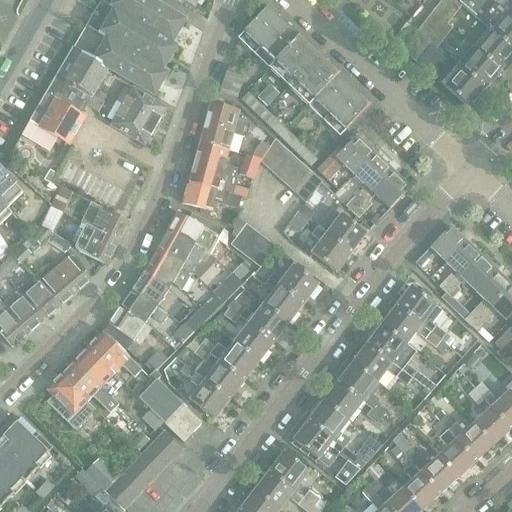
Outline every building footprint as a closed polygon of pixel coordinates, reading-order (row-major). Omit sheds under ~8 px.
[(147,0),(101,0),(73,49),(108,70),(154,97),(168,74),(163,71),(176,48),(172,45),(185,22),(147,0)] [(452,0),(441,0),(431,13),(446,26),(446,25),(461,8),(452,0)] [(452,0),(461,8),(462,7),(492,33),(491,33),(511,51),(511,19),(507,15),(508,14),(492,0),(452,0)] [(511,0),(492,0),(508,14),(507,15),(511,19),(511,0)] [(238,39),(252,53),(282,21),(268,8),(238,39)] [(431,13),(416,32),(435,49),(437,46),(452,30),(446,25),(446,26),(431,13)] [(252,53),(266,67),(297,35),(282,21),(252,53)] [(406,45),(401,51),(411,59),(412,59),(423,69),(424,69),(444,86),(443,88),(468,109),(484,91),(448,60),(445,57),(447,54),(437,46),(435,49),(416,32),(406,45)] [(478,48),(476,52),(500,72),(511,57),(511,51),(491,33),(478,48)] [(344,81),(297,35),(266,67),(314,112),(344,81)] [(464,42),(448,60),(484,91),(500,72),(476,52),(464,42)] [(96,90),(108,70),(73,49),(29,122),(21,136),(37,145),(45,131),(67,144),(82,118),(80,117),(86,107),(97,113),(103,104),(92,97),(96,90)] [(226,73),(223,83),(231,86),(235,76),(226,73)] [(243,79),(235,76),(231,86),(240,89),(243,79)] [(357,93),(344,81),(314,112),(327,125),(357,93)] [(219,93),(228,96),(231,86),(223,83),(219,93)] [(236,99),(240,89),(231,86),(228,96),(236,99)] [(279,95),(269,86),(257,99),(267,108),(279,95)] [(144,147),(166,110),(131,90),(130,91),(124,88),(106,118),(112,121),(109,126),(144,147)] [(96,90),(92,97),(103,104),(107,96),(96,90)] [(370,106),(357,93),(327,125),(340,137),(370,106)] [(241,100),(248,107),(255,100),(248,94),(241,100)] [(248,107),(255,114),(261,107),(255,100),(248,107)] [(210,105),(199,146),(227,154),(228,150),(238,153),(247,119),(238,116),(239,112),(210,105)] [(255,114),(262,120),(268,114),(261,107),(255,114)] [(262,120),(269,127),(275,120),(268,114),(262,120)] [(269,127),(276,134),(282,127),(275,120),(269,127)] [(276,134),(283,140),(289,134),(282,127),(276,134)] [(283,140),(290,147),(296,141),(289,134),(283,140)] [(342,164),(354,175),(374,154),(357,137),(341,153),(337,149),(317,170),(326,180),(342,164)] [(290,147),(297,154),(303,147),(296,141),(290,147)] [(270,149),(261,162),(260,163),(270,172),(286,152),(274,142),(270,149)] [(253,156),(261,162),(270,149),(261,143),(253,156)] [(224,167),(227,154),(199,146),(194,166),(234,177),(236,171),(224,167)] [(297,154),(304,160),(310,154),(303,147),(297,154)] [(270,172),(279,180),(295,160),(286,152),(270,172)] [(311,167),(317,161),(310,154),(304,160),(311,167)] [(346,207),(352,213),(392,171),(374,154),(354,175),(364,185),(361,188),(362,190),(346,207)] [(238,175),(252,180),(253,180),(260,161),(259,161),(245,155),(238,175)] [(279,180),(288,188),(304,168),(295,160),(279,180)] [(234,179),(234,177),(194,166),(189,185),(231,196),(236,180),(234,179)] [(288,188),(297,196),(313,176),(304,168),(288,188)] [(57,175),(50,170),(44,180),(51,185),(57,175)] [(0,203),(6,210),(6,209),(22,194),(0,171),(0,203)] [(410,188),(392,171),(352,213),(358,219),(371,206),(368,203),(375,195),(389,209),(410,188)] [(304,203),(312,194),(322,184),(313,176),(297,196),(304,203)] [(57,188),(48,184),(46,187),(55,192),(57,188)] [(240,199),(231,196),(189,185),(183,206),(211,214),(215,200),(222,202),(221,206),(237,210),(240,199)] [(60,189),(50,208),(62,214),(71,194),(60,189)] [(0,225),(11,214),(6,209),(6,210),(0,203),(0,225)] [(91,203),(81,223),(84,225),(118,242),(128,222),(91,203)] [(303,204),(297,213),(308,221),(314,213),(303,204)] [(50,208),(40,228),(51,234),(52,232),(62,214),(50,208)] [(316,227),(326,235),(351,254),(366,234),(331,208),(316,227)] [(300,231),(308,221),(297,213),(289,223),(300,231)] [(177,214),(168,232),(210,256),(219,238),(177,214)] [(374,226),(379,221),(375,217),(370,222),(374,226)] [(231,245),(242,254),(257,235),(238,220),(231,236),(235,239),(231,245)] [(118,242),(84,225),(75,243),(78,244),(75,249),(79,252),(106,266),(118,242)] [(40,228),(31,236),(12,255),(20,263),(51,234),(40,228)] [(434,253),(445,264),(466,242),(451,228),(416,265),(422,271),(433,258),(431,256),(434,253)] [(202,269),(210,256),(168,232),(158,250),(192,270),(192,269),(199,272),(201,268),(202,269)] [(266,242),(257,235),(242,254),(251,261),(266,242)] [(336,274),(351,254),(326,235),(311,255),(336,274)] [(0,239),(0,255),(8,250),(0,239)] [(276,249),(266,242),(251,261),(260,268),(262,270),(265,266),(263,265),(276,249)] [(439,287),(446,294),(481,257),(466,242),(445,264),(456,275),(454,278),(451,275),(439,287)] [(190,273),(192,270),(158,250),(147,269),(173,283),(181,292),(191,273),(190,273)] [(12,255),(0,266),(0,275),(3,279),(20,263),(12,255)] [(463,281),(475,293),(496,271),(481,257),(446,294),(452,299),(460,291),(457,288),(463,281)] [(41,281),(38,284),(59,308),(91,281),(71,258),(57,269),(51,262),(36,275),(41,281)] [(293,267),(277,287),(302,306),(309,297),(311,299),(319,289),(317,287),(318,286),(310,280),(312,277),(296,264),(294,268),(293,267)] [(241,265),(232,274),(236,277),(243,284),(252,276),(241,265)] [(273,273),(265,266),(262,270),(260,268),(257,272),(268,280),(273,273)] [(464,320),(471,327),(511,286),(496,271),(475,293),(483,301),(469,315),(464,320)] [(263,286),(268,280),(257,272),(253,278),(263,286)] [(212,293),(214,295),(223,303),(223,304),(243,284),(236,277),(232,274),(212,293)] [(144,275),(132,292),(157,309),(165,314),(177,299),(168,291),(144,275)] [(33,278),(17,292),(43,322),(59,308),(38,284),(33,278)] [(511,316),(511,286),(471,327),(477,333),(496,313),(506,322),(511,316)] [(277,287),(263,305),(288,324),(302,306),(277,287)] [(411,288),(395,308),(420,327),(421,327),(430,333),(429,334),(440,342),(446,335),(432,324),(441,311),(411,288)] [(17,292),(2,305),(27,335),(43,322),(17,292)] [(165,314),(157,309),(132,292),(120,309),(144,325),(151,315),(152,319),(161,325),(167,316),(165,314)] [(441,298),(441,299),(455,313),(461,307),(452,299),(446,294),(441,298)] [(214,295),(195,314),(204,323),(215,312),(214,312),(223,303),(214,295)] [(27,335),(2,305),(0,303),(0,335),(11,349),(27,335)] [(239,317),(249,324),(273,343),(288,324),(263,305),(254,317),(245,310),(244,311),(234,303),(229,309),(239,317)] [(461,307),(455,313),(464,321),(464,320),(469,315),(461,307)] [(382,326),(381,327),(406,346),(420,327),(395,308),(390,316),(388,314),(380,324),(382,326)] [(144,325),(120,309),(109,327),(139,347),(150,330),(144,325)] [(234,324),(239,317),(229,309),(224,317),(234,324)] [(186,327),(193,334),(204,323),(195,314),(184,326),(186,327)] [(249,324),(234,344),(258,363),(273,343),(249,324)] [(181,346),(193,334),(186,327),(184,326),(173,338),(181,346)] [(511,339),(511,326),(494,345),(501,351),(511,339)] [(381,327),(366,347),(391,366),(392,365),(401,372),(401,373),(411,381),(417,373),(407,365),(409,362),(399,355),(406,346),(381,327)] [(436,349),(440,342),(429,334),(425,340),(436,349)] [(103,335),(87,351),(114,376),(122,367),(134,379),(141,371),(103,335)] [(454,341),(447,336),(442,343),(449,347),(454,341)] [(220,362),(219,362),(244,381),(258,363),(234,344),(227,352),(218,345),(215,349),(204,341),(200,347),(210,355),(210,354),(220,362)] [(489,353),(481,346),(464,363),(457,371),(464,379),(489,353)] [(204,363),(210,355),(200,347),(194,355),(204,363)] [(406,387),(411,381),(401,373),(401,372),(392,365),(391,366),(366,347),(352,365),(377,384),(386,372),(395,380),(396,379),(406,387)] [(122,384),(114,376),(87,351),(74,365),(104,395),(110,399),(113,396),(112,394),(122,384)] [(146,363),(156,373),(167,361),(157,351),(146,363)] [(219,362),(205,381),(229,400),(244,381),(219,362)] [(103,407),(110,399),(104,395),(74,365),(60,379),(87,403),(93,396),(97,399),(96,400),(103,407)] [(362,403),(372,410),(383,419),(389,411),(378,402),(378,399),(374,396),(381,387),(377,384),(352,365),(337,384),(362,403)] [(190,401),(214,419),(229,400),(205,381),(185,366),(179,373),(199,389),(190,401)] [(95,411),(87,403),(60,379),(47,393),(51,397),(46,403),(75,431),(95,411)] [(136,398),(150,411),(164,424),(164,425),(183,443),(201,424),(154,379),(145,389),(136,398)] [(481,384),(474,390),(511,431),(511,429),(511,383),(506,389),(509,393),(498,403),(481,384)] [(337,384),(323,403),(348,422),(362,403),(337,384)] [(138,385),(131,393),(136,398),(145,389),(141,386),(138,385)] [(485,414),(473,425),(493,447),(511,431),(474,390),(468,395),(485,414)] [(323,403),(308,422),(333,441),(343,449),(344,449),(350,441),(339,433),(348,422),(323,403)] [(372,410),(367,416),(378,425),(383,419),(372,410)] [(164,424),(164,425),(164,424),(150,411),(142,419),(156,433),(164,424)] [(442,412),(434,418),(475,463),(493,447),(473,425),(464,433),(456,424),(454,426),(442,412)] [(448,448),(437,457),(457,479),(475,463),(434,418),(429,423),(441,437),(439,439),(448,448)] [(20,420),(16,424),(22,429),(26,425),(20,420)] [(343,449),(333,441),(308,422),(293,442),(318,461),(328,468),(343,449)] [(0,460),(24,483),(38,469),(35,466),(51,449),(38,437),(34,441),(22,429),(16,424),(2,438),(6,443),(0,449),(0,460)] [(139,452),(149,441),(146,439),(141,434),(131,444),(139,452)] [(164,434),(156,442),(174,460),(182,452),(164,434)] [(398,435),(392,443),(403,455),(410,449),(398,435)] [(381,447),(369,438),(354,457),(365,465),(381,447)] [(156,442),(148,450),(166,468),(174,460),(156,442)] [(365,465),(354,457),(344,449),(343,449),(338,456),(347,462),(359,471),(365,465)] [(410,449),(403,455),(439,495),(457,479),(437,457),(429,465),(421,456),(418,458),(410,449)] [(148,450),(139,459),(157,477),(166,468),(148,450)] [(284,454),(269,473),(294,492),(308,473),(284,454)] [(411,481),(402,490),(421,511),(439,495),(403,455),(397,460),(405,469),(403,472),(411,481)] [(139,459),(130,468),(148,486),(157,477),(139,459)] [(0,508),(13,495),(10,492),(21,481),(24,484),(24,483),(0,460),(0,508)] [(103,492),(116,479),(98,461),(85,474),(102,491),(103,492)] [(347,462),(335,479),(345,486),(359,471),(347,462)] [(130,468),(122,477),(140,495),(148,486),(130,468)] [(82,471),(74,478),(94,498),(102,491),(85,474),(82,471)] [(319,511),(314,507),(313,508),(303,500),(294,492),(269,473),(254,493),(279,511),(288,500),(304,511),(319,511)] [(122,477),(113,485),(131,503),(140,495),(122,477)] [(46,481),(35,493),(42,500),(53,488),(46,481)] [(374,481),(367,487),(389,511),(420,511),(421,511),(402,490),(391,499),(374,481)] [(124,511),(131,503),(113,485),(106,493),(124,511)] [(389,511),(367,487),(361,493),(378,511),(377,511),(359,511),(358,511),(357,511),(389,511)] [(62,490),(56,497),(66,506),(73,500),(62,490)] [(254,493),(239,511),(278,511),(279,511),(254,493)] [(308,493),(303,500),(313,508),(314,507),(318,501),(308,493)]
